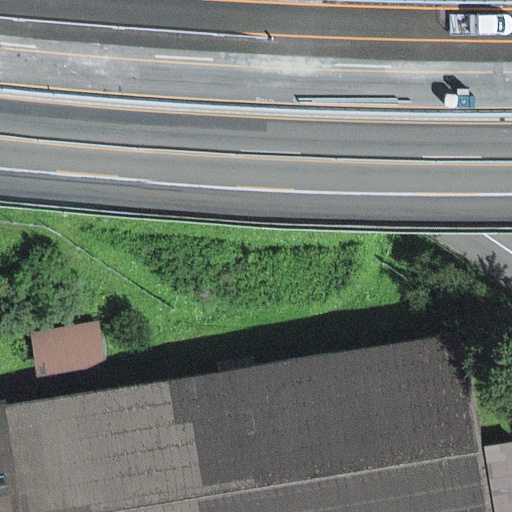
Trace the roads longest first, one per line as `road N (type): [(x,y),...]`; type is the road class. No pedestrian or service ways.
road 1 (motorway): [(0,134),(273,154),(511,158)]
road 2 (motorway): [(511,68),(0,44)]
road 3 (tertiary): [(84,0),(282,101),(511,255)]
